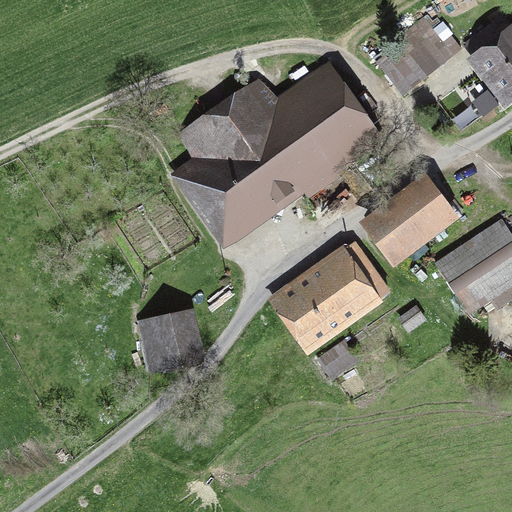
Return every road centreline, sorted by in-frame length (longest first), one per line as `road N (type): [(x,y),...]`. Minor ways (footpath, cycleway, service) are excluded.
road 1 (unclassified): [(22,511),(191,380),(271,281),(443,160)]
road 2 (track): [(443,160),(366,73),(321,46),(260,47),(186,70),(0,153)]
